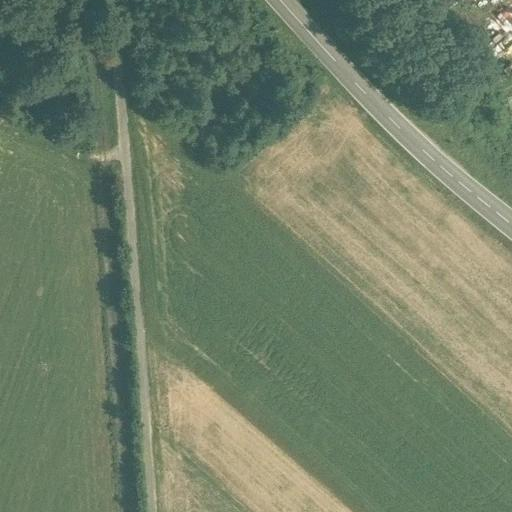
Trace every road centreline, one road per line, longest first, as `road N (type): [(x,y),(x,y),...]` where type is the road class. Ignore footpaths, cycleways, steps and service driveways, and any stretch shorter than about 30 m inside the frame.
road 1 (track): [(150,511),(112,0)]
road 2 (tertiary): [(511,226),(386,117),(278,0)]
